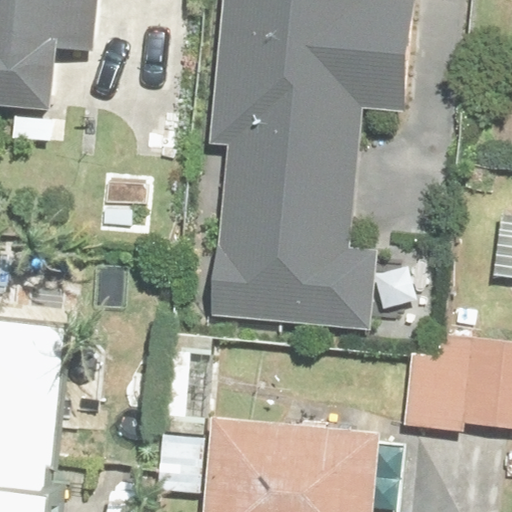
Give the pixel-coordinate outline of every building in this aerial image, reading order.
[(0,0),(0,158),(15,160),(30,0),(0,0)] [(362,24),(317,20),(319,0),(175,0),(138,357),(279,373),(304,144),(350,148),(362,24)] [(511,0),(447,0),(447,10),(511,12),(511,0)] [(17,358),(0,357),(0,511),(10,511),(14,421),(20,371),(17,371),(17,358)] [(473,432),(473,418),(473,376),(388,375),(388,404),(354,403),(350,473),(470,479),(473,432)] [(312,511),(317,476),(252,463),(160,454),(155,511),(312,511)]
